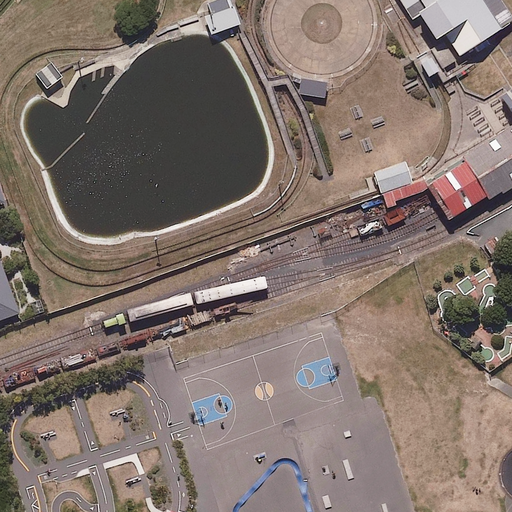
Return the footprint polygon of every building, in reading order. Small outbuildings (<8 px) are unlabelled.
[(238,23),(229,0),(213,0),(206,3),(210,13),(204,15),(211,34),(238,23)] [(509,31),(490,0),(420,0),(458,62),(509,31)] [(427,52),(415,60),(427,77),(435,72),(443,83),(463,71),(447,46),(430,57),(427,52)] [(60,77),(49,63),(35,74),(46,88),(60,77)] [(299,76),(297,94),(325,98),(327,80),(299,76)] [(511,186),(511,130),(464,162),(473,176),(483,190),(489,200),(490,201),(511,186)] [(473,176),(464,162),(433,182),(441,194),(450,208),(458,220),(489,200),(483,190),(473,176)] [(407,163),(375,176),(381,191),(383,196),(415,183),(413,179),(407,163)] [(0,321),(17,315),(0,267),(0,321)]
